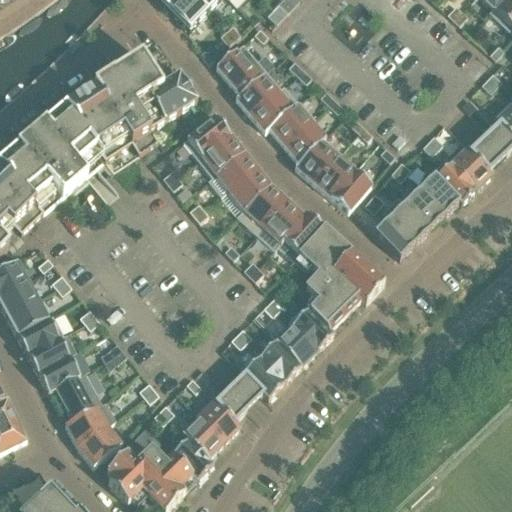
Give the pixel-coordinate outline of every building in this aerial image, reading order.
[(206,20),(185,0),(168,0),(159,9),(163,12),(160,15),(168,22),(170,20),(188,38),(206,20)] [(185,0),(206,20),(224,3),(220,0),(185,0)] [(508,0),(478,0),(477,2),(491,16),(492,17),(509,0),(508,0)] [(511,3),(509,0),(492,17),(491,16),(488,19),(511,42),(511,3)] [(282,25),(287,19),(278,10),(272,16),(281,25),(282,25)] [(461,18),(455,12),(446,21),(452,27),(461,18)] [(281,25),(272,16),(267,22),(276,30),(281,25)] [(467,23),(461,18),(452,27),(458,32),(467,23)] [(232,32),(225,38),(234,47),(240,42),(232,32)] [(268,43),(259,35),(253,41),(262,50),(268,43)] [(234,47),(225,38),(220,43),(228,52),(234,47)] [(110,180),(113,178),(157,149),(150,138),(196,108),(157,47),(148,52),(151,56),(113,81),(112,80),(93,92),(94,93),(65,112),(0,166),(0,260),(43,219),(96,174),(99,177),(103,173),(110,180)] [(503,58),(497,52),(488,61),(494,67),(503,58)] [(215,74),(239,102),(259,85),(235,57),(215,74)] [(302,76),(293,68),(288,74),(296,82),(302,76)] [(311,84),(302,76),(296,82),(305,90),(311,84)] [(239,102),(235,106),(249,122),(280,95),(266,79),(259,85),(239,102)] [(486,86),(495,94),(501,88),(491,80),(486,86)] [(495,94),(486,86),(480,91),(489,100),(495,94)] [(249,122),(264,140),(297,109),(283,93),(280,95),(249,122)] [(334,106),(325,98),(319,104),(328,112),(334,106)] [(343,114),(334,106),(328,112),(337,121),(343,114)] [(297,109),(269,136),(282,152),(314,126),(299,108),(297,109)] [(511,111),(508,108),(492,124),(511,144),(511,111)] [(183,143),(197,162),(230,138),(217,119),(183,143)] [(363,134),(354,125),(348,131),(357,140),(363,134)] [(311,129),(314,126),(282,152),(299,171),(324,146),(325,145),(311,129)] [(511,154),(511,146),(498,131),(482,147),(472,156),(473,157),(472,158),(488,175),(489,174),(490,175),(501,166),(511,154)] [(372,142),(363,134),(357,140),(366,148),(372,142)] [(197,162),(210,180),(244,156),(230,138),(197,162)] [(427,148),(436,157),(442,151),(433,142),(427,148)] [(341,160),(324,146),(295,176),(313,191),(338,163),(341,160)] [(436,157),(427,148),(422,154),(431,162),(436,157)] [(474,198),(492,181),(489,177),(490,175),(489,174),(488,175),(472,158),(473,157),(472,156),(470,158),(467,154),(449,171),(474,198)] [(394,163),(385,155),(379,161),(388,170),(394,163)] [(219,200),(226,195),(256,173),(244,156),(210,180),(206,183),(219,200)] [(354,177),(338,163),(313,191),(330,206),(354,177)] [(449,171),(444,165),(429,180),(457,210),(460,212),(474,198),(449,171)] [(400,168),(395,175),(405,183),(410,177),(400,168)] [(226,195),(240,214),(270,192),(256,173),(226,195)] [(395,175),(390,181),(400,189),(405,183),(395,175)] [(172,177),(162,185),(167,191),(177,183),(172,177)] [(371,192),(354,177),(330,206),(347,220),(371,192)] [(457,210),(429,180),(414,194),(443,224),(457,210)] [(177,183),(167,191),(172,197),(182,189),(177,183)] [(234,222),(256,242),(287,208),(270,192),(240,214),(234,222)] [(443,224),(414,194),(401,207),(397,204),(396,205),(428,238),(443,224)] [(374,200),(369,206),(378,214),(383,208),(374,200)] [(428,238),(396,205),(381,219),(388,226),(413,252),(428,238)] [(369,206),(363,212),(373,220),(378,214),(369,206)] [(303,223),(287,208),(256,242),(272,256),(281,246),(303,223)] [(198,209),(188,217),(193,224),(203,216),(198,209)] [(208,222),(203,216),(193,224),(199,230),(208,222)] [(281,246),(299,262),(324,235),(306,219),(303,223),(281,246)] [(413,252),(388,226),(373,240),(399,266),(413,252)] [(329,337),(360,306),(365,310),(383,290),(324,235),(299,262),(318,280),(305,294),(318,308),(309,317),(329,337)] [(230,252),(224,258),(232,267),(239,261),(230,252)] [(52,271),(47,265),(37,272),(42,279),(52,271)] [(0,301),(27,287),(16,267),(0,276),(0,301)] [(243,277),(249,283),(257,274),(252,268),(243,277)] [(263,280),(257,274),(249,283),(254,288),(263,280)] [(56,296),(66,288),(61,282),(51,290),(56,296)] [(38,306),(27,287),(0,301),(0,313),(6,324),(38,306)] [(66,288),(56,296),(61,302),(71,294),(66,288)] [(269,309),(277,318),(283,312),(274,303),(269,309)] [(48,325),(48,324),(38,306),(6,324),(16,343),(48,325)] [(277,318),(269,309),(263,314),(272,323),(277,318)] [(291,332),(317,358),(334,341),(329,337),(309,317),(304,312),(287,329),(290,332),(291,332)] [(84,330),(94,322),(89,316),(79,324),(84,330)] [(58,344),(59,345),(63,343),(52,322),(48,324),(48,325),(16,343),(26,362),(58,344)] [(94,322),(84,330),(89,337),(99,329),(94,322)] [(275,348),(300,374),(317,358),(291,332),(290,332),(275,348)] [(236,341),(245,350),(251,344),(242,335),(236,341)] [(245,350),(236,341),(230,347),(239,356),(245,350)] [(58,344),(26,362),(37,381),(69,363),(59,345),(58,344)] [(275,348),(259,363),(258,364),(284,390),(300,374),(275,348)] [(112,364),(121,356),(116,350),(107,358),(112,364)] [(121,356),(112,364),(117,371),(126,363),(121,356)] [(262,400),(262,401),(267,406),(284,390),(258,364),(259,363),(256,360),(238,377),(243,382),(244,381),(262,400)] [(79,382),(69,363),(37,381),(48,400),(55,396),(79,382)] [(55,396),(72,427),(72,428),(102,412),(101,411),(84,379),(79,382),(55,396)] [(260,402),(262,401),(262,400),(244,381),(243,382),(229,396),(216,409),(215,409),(234,428),(248,414),(260,402)] [(191,385),(186,391),(194,400),(200,394),(191,385)] [(143,404),(153,396),(148,390),(138,397),(143,404)] [(153,396),(143,404),(148,410),(158,402),(153,396)] [(215,409),(216,409),(211,404),(194,421),(197,425),(198,424),(223,450),(240,433),(234,428),(215,409)] [(6,406),(0,408),(0,433),(16,426),(6,406)] [(72,428),(72,427),(64,431),(77,454),(107,433),(115,427),(105,409),(101,411),(102,412),(72,428)] [(159,417),(168,426),(173,421),(165,412),(159,417)] [(168,426),(159,417),(153,423),(162,432),(168,426)] [(184,442),(207,466),(223,450),(198,424),(197,425),(181,441),(183,443),(184,442)] [(16,426),(0,433),(0,459),(26,447),(16,426)] [(93,474),(121,451),(107,433),(77,454),(93,474)] [(172,463),(171,464),(163,472),(150,459),(160,450),(145,435),(128,451),(143,466),(137,471),(126,459),(106,479),(112,485),(107,490),(127,510),(136,501),(141,507),(146,502),(156,511),(171,511),(184,500),(179,495),(191,483),(172,463)] [(191,483),(196,489),(213,471),(207,466),(184,442),(183,443),(167,459),(171,464),(172,463),(191,483)] [(70,511),(52,493),(32,511),(70,511)]
